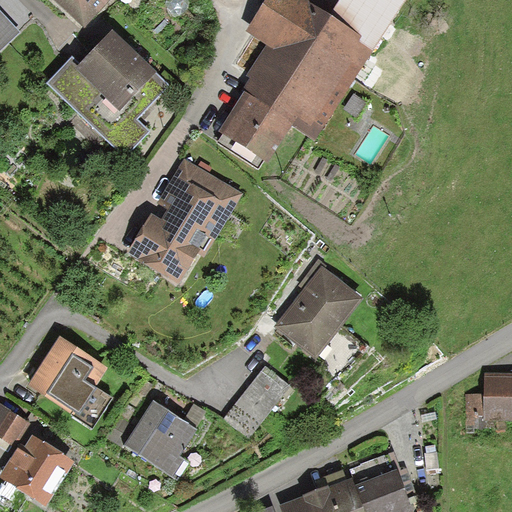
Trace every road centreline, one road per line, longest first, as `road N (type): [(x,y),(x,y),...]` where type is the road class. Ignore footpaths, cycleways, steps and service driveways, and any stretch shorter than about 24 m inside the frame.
road 1 (unclassified): [(511,341),(200,511)]
road 2 (residential): [(0,377),(42,318),(73,316),(197,391),(250,358)]
road 3 (residential): [(97,237),(189,123),(255,0)]
